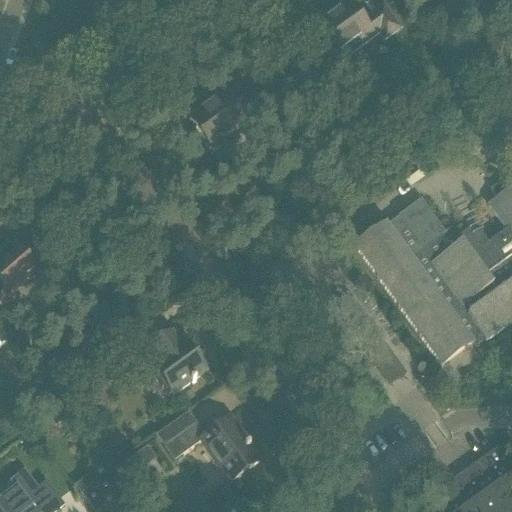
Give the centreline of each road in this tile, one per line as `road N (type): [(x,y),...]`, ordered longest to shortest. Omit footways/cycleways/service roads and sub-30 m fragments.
road 1 (residential): [(356,490),(74,103)]
road 2 (residential): [(356,490),(457,421),(511,416)]
road 3 (residential): [(74,103),(213,0)]
